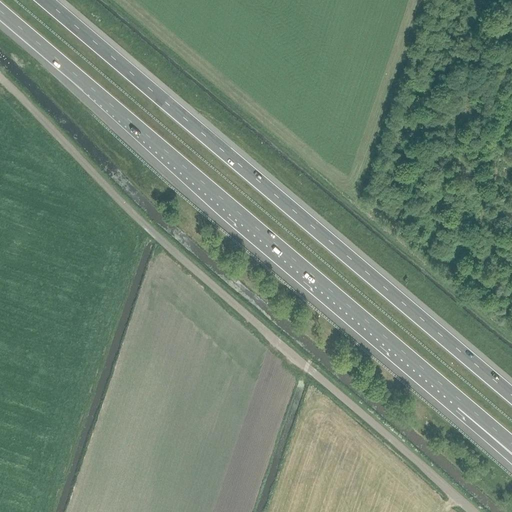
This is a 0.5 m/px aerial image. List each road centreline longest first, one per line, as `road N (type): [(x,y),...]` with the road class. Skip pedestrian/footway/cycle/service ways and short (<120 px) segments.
road 1 (unclassified): [(470,511),(200,277),(0,77)]
road 2 (motorway): [(511,396),(44,0)]
road 3 (motorway): [(0,12),(467,407)]
